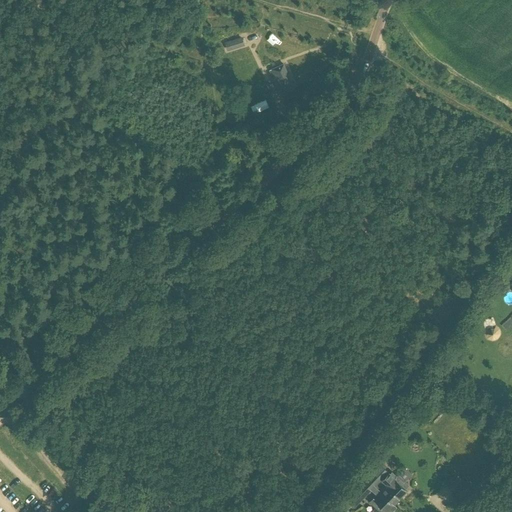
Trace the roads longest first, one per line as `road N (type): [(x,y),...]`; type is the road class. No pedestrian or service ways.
road 1 (unclassified): [(16,386),(332,117),(354,87),(387,0)]
road 2 (track): [(321,511),(511,239)]
road 3 (track): [(511,129),(452,98),(391,49)]
road 4 (unclassified): [(100,477),(16,386)]
